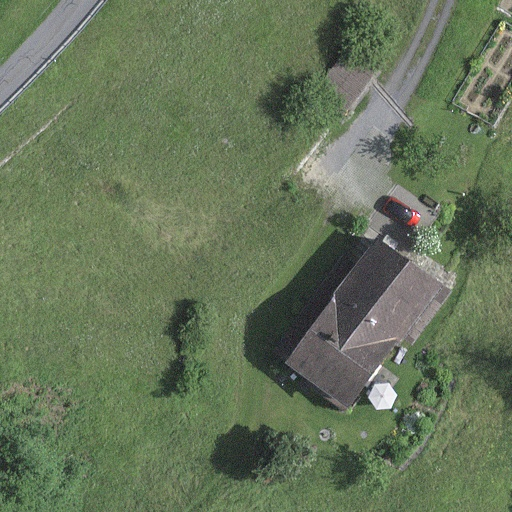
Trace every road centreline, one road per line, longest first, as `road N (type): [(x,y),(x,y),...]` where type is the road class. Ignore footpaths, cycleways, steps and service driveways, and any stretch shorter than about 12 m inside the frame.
road 1 (track): [(311,188),(396,91),(443,0)]
road 2 (unclassified): [(0,91),(81,0)]
